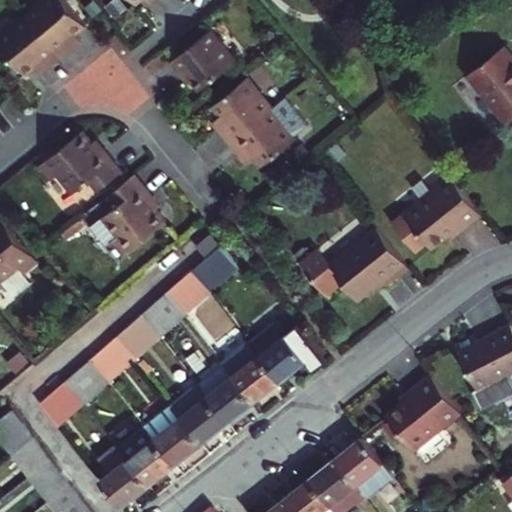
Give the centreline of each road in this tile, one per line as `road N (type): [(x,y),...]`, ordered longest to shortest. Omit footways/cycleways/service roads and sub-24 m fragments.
road 1 (residential): [(511,258),(464,281),(169,511)]
road 2 (residential): [(218,196),(137,102),(115,88),(75,95),(0,153)]
road 3 (unknown): [(128,93),(154,40),(203,0)]
